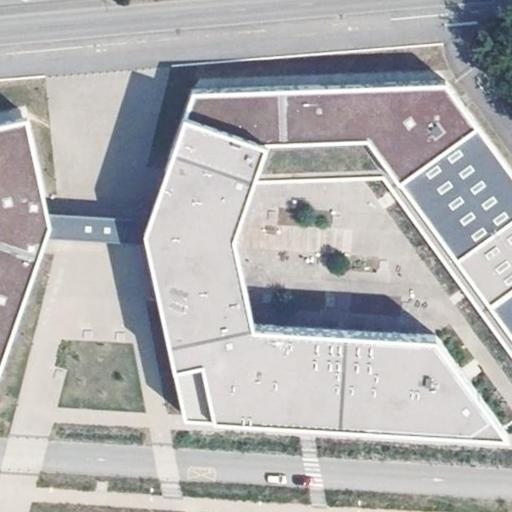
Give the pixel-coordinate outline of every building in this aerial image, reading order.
[(511,356),(511,171),(445,80),(192,89),(153,204),(148,218),(144,230),(146,242),(184,416),(280,421),(281,400),(340,404),(338,425),(507,435),(434,335),(252,323),(232,233),(251,180),(381,176),(511,356)] [(0,127),(29,121),(27,116),(0,122),(0,127)] [(0,370),(46,236),(50,224),(48,211),(29,121),(0,127),(0,370)] [(144,230),(148,218),(48,211),(50,224),(46,236),(146,242),(144,230)] [(340,404),(281,400),(280,421),(338,425),(340,404)]
